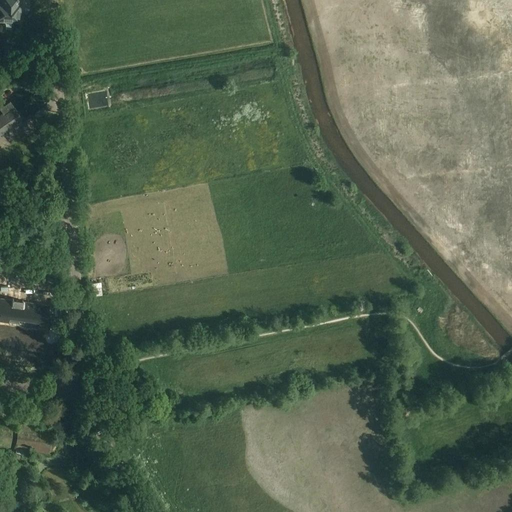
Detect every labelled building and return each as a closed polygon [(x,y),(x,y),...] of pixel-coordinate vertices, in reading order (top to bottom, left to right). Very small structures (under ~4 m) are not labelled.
[(19,0),(2,0),(2,4),(1,4),(0,5),(0,21),(20,23),(21,5),(19,5),(19,0)] [(13,45),(2,45),(1,68),(11,69),(13,45)] [(0,115),(0,120),(5,128),(13,123),(15,125),(23,120),(10,102),(0,109),(3,113),(0,115)] [(4,307),(1,323),(21,326),(21,327),(21,326),(30,327),(30,329),(31,329),(31,328),(37,328),(38,323),(46,325),(48,306),(47,308),(35,306),(35,304),(25,302),(25,306),(15,305),(15,308),(4,307)] [(15,449),(49,452),(51,430),(46,430),(46,426),(37,425),(37,422),(26,421),(25,424),(18,423),(15,449)] [(0,446),(11,447),(13,424),(0,422),(0,446)]
